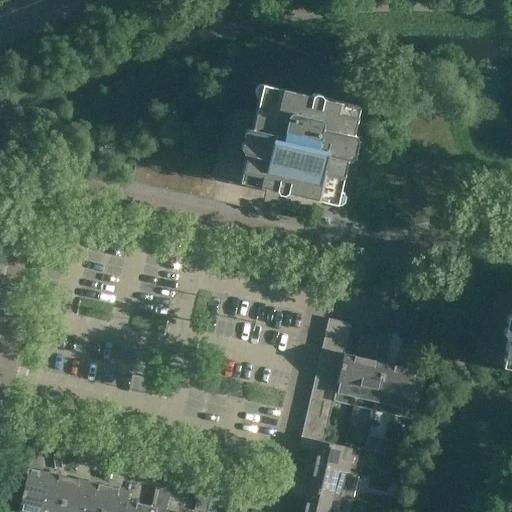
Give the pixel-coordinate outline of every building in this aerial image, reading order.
[(227,106),(211,175),(219,177),(231,180),(242,183),(254,185),(266,188),(275,190),(277,193),(282,195),(285,192),(336,204),(346,159),(349,160),(349,159),(352,158),(354,151),(352,148),(352,147),(355,145),(356,139),(355,136),(355,135),(352,135),(358,107),(352,105),(328,99),(321,98),(319,95),(314,94),(311,95),(261,84),(255,112),(227,106)] [(143,184),(148,161),(137,158),(131,181),(143,184)] [(155,187),(160,163),(148,161),(143,184),(155,187)] [(166,190),(172,166),(160,163),(155,187),(166,190)] [(178,192),(184,169),(172,166),(166,190),(178,192)] [(190,195),(195,172),(184,169),(178,192),(190,195)] [(202,198),(207,174),(195,172),(190,195),(202,198)] [(219,177),(211,175),(207,174),(202,198),(214,201),(219,177)] [(225,203),(231,180),(219,177),(214,201),(225,203)] [(237,206),(242,183),(231,180),(225,203),(237,206)] [(249,209),(254,185),(242,183),(237,206),(249,209)] [(261,212),(266,188),(254,185),(249,209),(261,212)] [(511,295),(489,290),(473,360),(500,366),(511,368),(511,295)] [(328,319),(325,331),(347,336),(350,324),(328,319)] [(345,348),(347,336),(325,331),(323,343),(345,348)] [(353,406),(368,339),(360,337),(357,347),(358,348),(356,357),(343,354),(342,360),(339,372),(337,383),(334,395),(332,401),(353,406)] [(373,410),(384,363),(372,361),(374,352),(375,352),(377,341),(368,339),(353,406),(373,410)] [(342,360),(343,354),(345,348),(323,343),(320,355),(342,360)] [(393,415),(409,348),(399,346),(397,357),(398,357),(396,366),(384,363),(373,410),(393,415)] [(417,350),(409,348),(393,415),(414,420),(424,373),(412,370),(414,361),(415,361),(417,350)] [(339,372),(342,360),(320,355),(317,366),(339,372)] [(337,383),(339,372),(317,366),(315,378),(337,383)] [(334,395),(337,383),(315,378),(312,390),(334,395)] [(331,407),(332,401),(334,395),(312,390),(309,401),(331,407)] [(328,418),(331,407),(309,401),(306,413),(328,418)] [(326,430),(328,418),(306,413),(304,425),(326,430)] [(323,442),(326,430),(304,425),(301,437),(323,442)] [(360,451),(323,442),(301,437),(298,448),(308,451),(309,449),(318,452),(315,465),(348,473),(354,450),(360,452),(360,451)] [(367,440),(365,451),(375,453),(378,442),(367,440)] [(387,443),(384,455),(397,458),(400,446),(387,443)] [(358,475),(348,473),(315,465),(312,479),(302,477),(303,476),(292,474),(290,485),(352,499),(358,475)] [(22,511),(39,511),(49,471),(48,471),(48,473),(28,468),(18,511),(22,511)] [(60,511),(68,477),(49,473),(49,471),(39,511),(60,511)] [(81,511),(89,481),(88,481),(88,482),(68,477),(60,511),(81,511)] [(102,511),(108,487),(89,482),(89,481),(81,511),(102,511)] [(349,511),(352,499),(290,485),(288,495),(298,497),(298,496),(307,499),(304,511),(305,511),(349,511)] [(129,492),(108,487),(102,511),(124,511),(127,501),(129,492)] [(386,495),(384,505),(393,507),(396,498),(386,495)] [(144,511),(146,506),(127,501),(124,511),(144,511)]
